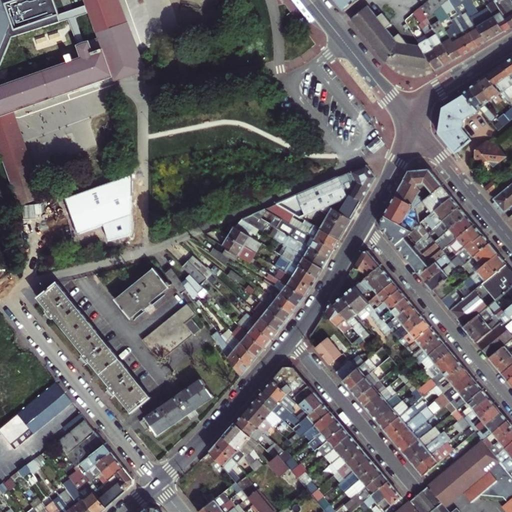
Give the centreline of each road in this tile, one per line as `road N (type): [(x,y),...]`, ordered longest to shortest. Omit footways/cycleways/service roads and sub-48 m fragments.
road 1 (residential): [(0,288),(157,483)]
road 2 (residential): [(511,402),(362,226)]
road 3 (tertiary): [(157,483),(291,341)]
road 4 (residential): [(291,341),(409,481)]
road 5 (tertiary): [(308,0),(413,124)]
road 6 (tertiary): [(413,124),(511,242)]
road 7 (tertiary): [(291,341),(362,226)]
road 8 (tertiary): [(413,124),(430,97),(511,43)]
